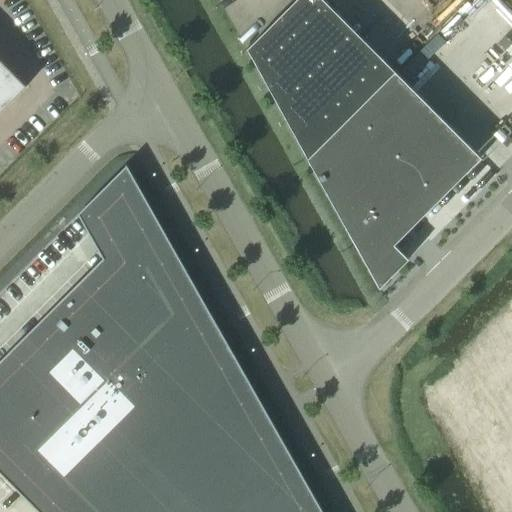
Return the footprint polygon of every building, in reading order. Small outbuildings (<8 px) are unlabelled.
[(246,50),(307,160),(394,73),(321,0),(295,0),(246,50)] [(0,112),(25,87),(0,61),(0,112)] [(405,84),(394,73),(307,160),(315,175),(378,289),(408,260),(393,245),(480,159),(480,158),(405,84)] [(0,473),(38,511),(321,511),(125,166),(77,214),(102,259),(0,360),(0,473)] [(511,511),(511,316),(437,391),(505,511),(511,511)]
